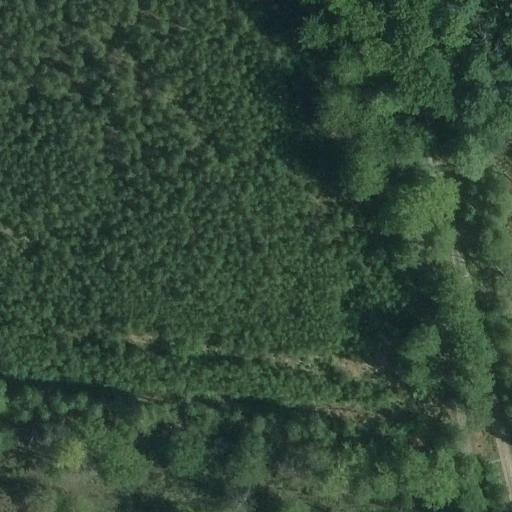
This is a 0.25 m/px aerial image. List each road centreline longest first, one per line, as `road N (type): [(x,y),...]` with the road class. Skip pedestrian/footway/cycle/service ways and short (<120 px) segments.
road 1 (track): [(511,480),(395,0)]
road 2 (track): [(389,119),(511,99)]
